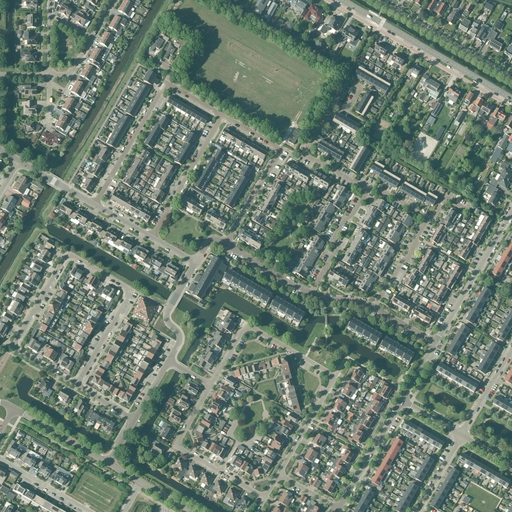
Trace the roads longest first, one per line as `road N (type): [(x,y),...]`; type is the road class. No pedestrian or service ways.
road 1 (residential): [(76,385),(131,290),(66,253),(13,349)]
road 2 (residential): [(278,474),(264,498),(176,448),(210,385)]
road 3 (tertiary): [(511,99),(341,0)]
road 4 (residential): [(226,245),(279,150),(221,115)]
road 5 (residential): [(210,385),(245,324),(335,376)]
road 6 (unclassified): [(511,80),(373,0)]
road 7 (tertiary): [(435,343),(511,210)]
road 8 (residential): [(94,205),(165,82)]
road 9 (residential): [(150,237),(221,115)]
road 10 (residential): [(367,187),(303,154),(330,105)]
road 11 (tertiary): [(338,509),(401,401)]
road 12 (residential): [(311,294),(338,245),(334,237),(367,187)]
